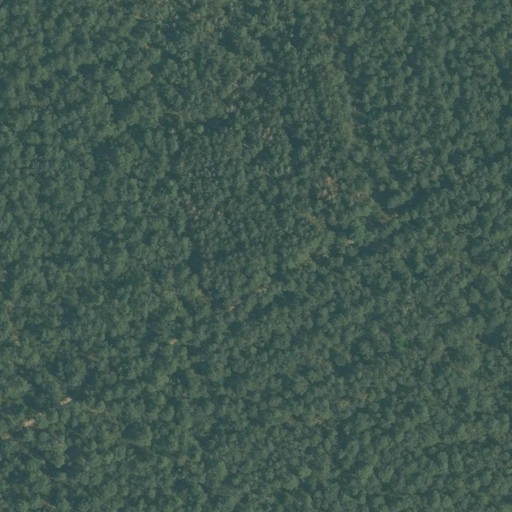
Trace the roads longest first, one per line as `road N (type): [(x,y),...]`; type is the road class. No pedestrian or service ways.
road 1 (track): [(33,420),(511,158)]
road 2 (track): [(33,420),(0,261)]
